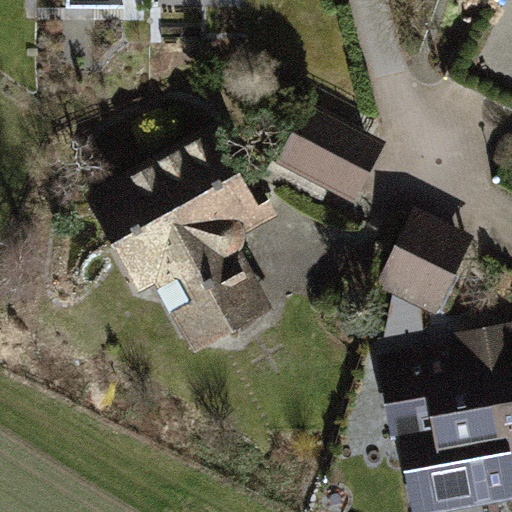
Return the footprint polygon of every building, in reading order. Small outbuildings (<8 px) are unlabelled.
[(367,142),(311,112),(286,159),(342,189),(367,142)] [(213,133),(93,200),(137,282),(159,271),(188,323),(237,338),(241,321),(262,309),(231,251),(239,244),(240,240),(240,235),(239,229),(237,224),(240,211),(252,203),(213,133)] [(461,249),(413,225),(384,282),(395,288),(386,333),(420,327),(418,299),(432,306),(461,249)] [(509,330),(486,334),(508,459),(511,458),(511,343),(509,330)] [(465,352),(405,362),(417,432),(407,434),(418,501),(511,484),(511,483),(508,459),(486,334),(463,339),(465,352)]
